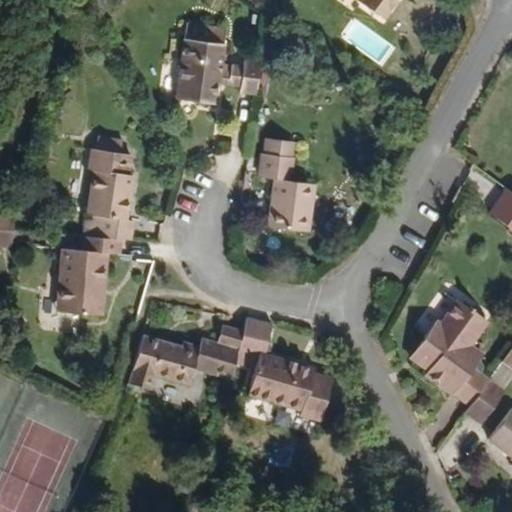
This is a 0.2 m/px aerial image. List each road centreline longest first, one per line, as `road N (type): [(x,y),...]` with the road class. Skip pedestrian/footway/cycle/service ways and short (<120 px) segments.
road 1 (residential): [(355,305),(511,7)]
road 2 (residential): [(206,188),(196,227),(213,277),(233,289),(355,305)]
road 3 (residential): [(443,511),(355,305)]
road 4 (track): [(39,0),(0,115)]
